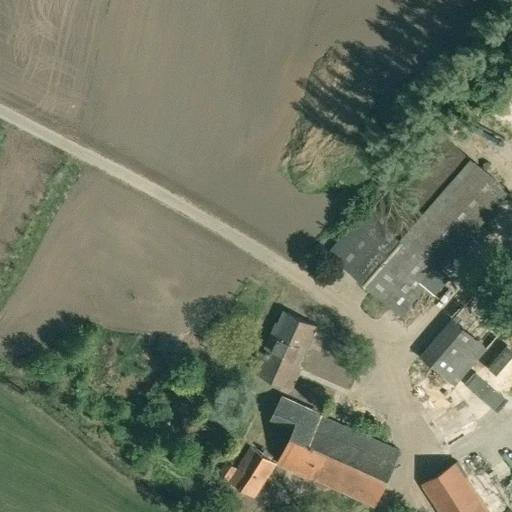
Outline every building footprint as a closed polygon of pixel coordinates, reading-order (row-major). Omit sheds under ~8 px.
[(400,314),(506,192),(436,131),(329,252),(400,314)] [(313,263),(307,272),(328,285),(334,276),(313,263)] [(511,318),(511,314),(478,286),(419,355),(456,385),(511,318)] [(297,365),(315,326),(285,312),(277,332),(274,330),(265,351),(267,352),(259,370),(278,378),(286,360),(297,365)] [(320,415),(281,398),(271,420),(294,430),(279,463),(317,479),(325,462),(306,454),(320,416),(320,415)] [(399,451),(320,416),(306,454),(325,462),(317,479),(376,505),(399,451)] [(426,426),(440,449),(448,444),(434,421),(426,426)] [(218,473),(229,481),(254,498),(276,463),(251,447),(238,467),(226,460),(218,473)] [(475,452),(459,462),(458,460),(455,461),(421,483),(439,511),(502,511),(510,507),(475,452)]
